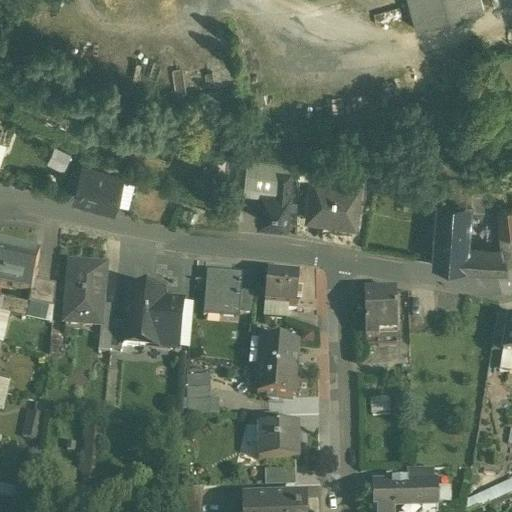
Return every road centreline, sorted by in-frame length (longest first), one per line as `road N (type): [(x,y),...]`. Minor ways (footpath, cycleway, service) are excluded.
road 1 (residential): [(340,260),(173,242),(0,202)]
road 2 (residential): [(341,511),(340,260)]
road 3 (residential): [(511,291),(340,260)]
